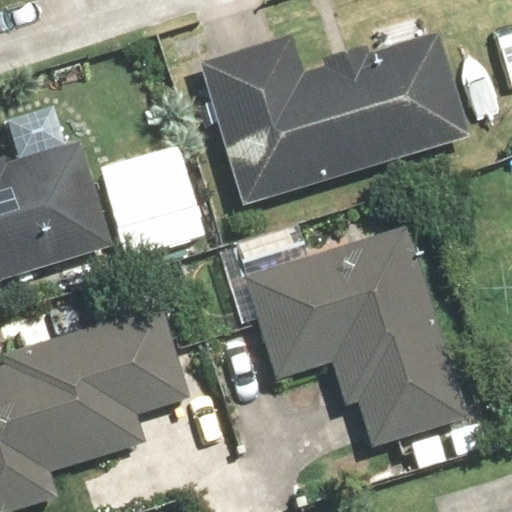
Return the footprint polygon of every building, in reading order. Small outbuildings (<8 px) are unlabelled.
[(177,82),(221,226),(467,151),(434,44),(289,88),(277,51),(177,82)] [(0,293),(108,260),(73,146),(0,168),(0,293)] [(396,212),(220,267),(259,391),(328,370),(357,462),(465,428),(396,212)] [(0,358),(0,511),(45,511),(70,505),(63,481),(136,459),(129,432),(186,416),(156,313),(0,358)] [(511,339),(486,347),(511,436),(511,339)]
